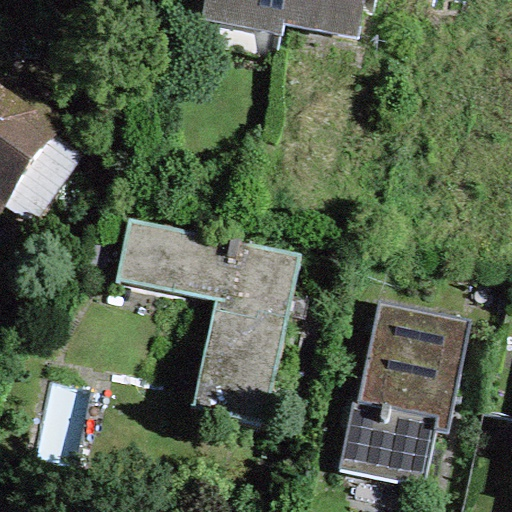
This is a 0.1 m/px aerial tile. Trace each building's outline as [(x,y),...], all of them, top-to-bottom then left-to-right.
[(286,18),(288,0),(209,0),(207,14),(285,28),(286,18)] [(288,0),(286,18),(359,32),(364,0),(288,0)] [(0,212),(0,213),(57,133),(0,92),(0,66),(0,212)] [(216,305),(191,417),(214,422),(266,433),(302,258),(170,231),(157,293),(216,305)] [(424,490),(436,435),(448,438),(472,324),(379,305),(363,381),(358,380),(339,473),(354,476),(424,490)]
